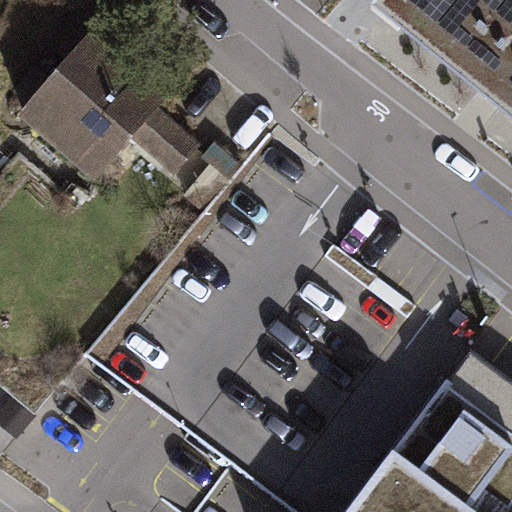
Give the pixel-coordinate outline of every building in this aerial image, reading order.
[(511,0),(380,0),(374,7),(491,103),(511,76),(511,0)] [(162,97),(80,32),(12,116),(93,180),(124,142),(170,179),(197,146),(152,110),(162,97)] [(511,76),(491,103),(511,119),(511,76)] [(0,387),(37,419),(93,354),(0,275),(0,387)] [(469,320),(458,311),(449,322),(461,331),(469,320)] [(509,511),(511,509),(511,439),(443,388),(349,511),(509,511)]
